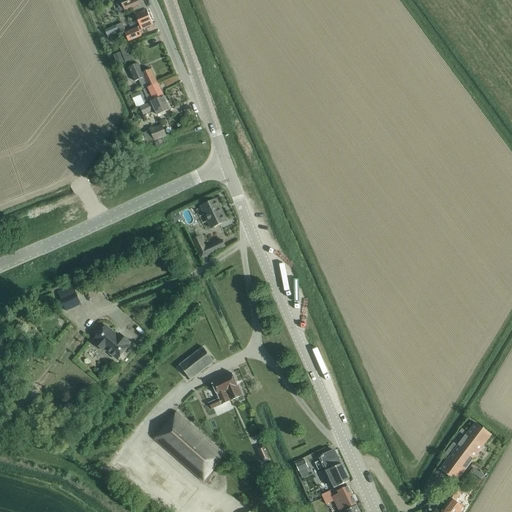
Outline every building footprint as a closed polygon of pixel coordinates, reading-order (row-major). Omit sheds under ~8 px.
[(112,0),(113,2),(116,0),(120,0),(121,1),(120,3),(121,7),(124,8),(125,11),(143,3),(142,0),(112,0)] [(153,25),(151,20),(147,10),(135,14),(140,27),(141,29),(153,25)] [(138,30),(141,29),(140,27),(124,33),(128,41),(141,36),(138,30)] [(142,72),(138,63),(129,67),(135,81),(143,78),(148,87),(157,83),(151,68),(142,72)] [(163,96),(157,83),(148,87),(148,88),(139,92),(143,102),(144,103),(148,101),(147,100),(152,98),(154,101),(163,96)] [(169,109),(163,96),(154,101),(152,98),(147,100),(148,101),(149,104),(145,106),(140,108),(143,114),(154,109),(157,115),(169,109)] [(161,125),(150,130),(154,140),(166,136),(161,125)] [(156,147),(165,143),(163,138),(154,142),(156,147)] [(211,228),(226,221),(216,199),(201,206),(211,228)] [(199,212),(201,211),(199,205),(183,210),(188,226),(202,222),(199,212)] [(205,247),(208,254),(225,246),(222,240),(206,247),(205,247)] [(66,311),(81,304),(72,285),(57,292),(66,311)] [(94,340),(95,341),(94,342),(101,348),(104,351),(105,350),(117,359),(122,353),(129,345),(128,345),(130,343),(123,337),(121,339),(117,336),(106,326),(94,340)] [(190,380),(214,362),(203,347),(179,365),(190,380)] [(211,409),(242,395),(232,373),(212,383),(219,398),(208,403),(211,409)] [(203,481),(226,454),(176,412),(153,439),(203,481)] [(491,435),(474,422),(466,433),(461,429),(452,440),(454,441),(444,454),(448,457),(439,469),(456,482),(491,435)] [(340,464),(334,450),(321,457),(319,459),(333,488),(349,481),(341,464),(340,464)] [(299,471),(306,468),(308,467),(304,459),(295,463),(299,471)] [(308,489),(319,485),(312,470),(302,474),(308,489)] [(467,484),(461,479),(452,491),(458,496),(467,484)] [(339,511),(356,504),(347,486),(337,491),(338,493),(331,496),(329,491),(321,495),(326,505),(333,501),(338,511),(339,511)] [(454,501),(458,496),(452,491),(448,496),(450,498),(439,511),(460,511),(464,508),(459,504),(454,501)] [(312,511),(314,511),(320,508),(317,501),(308,505),(312,511)]
